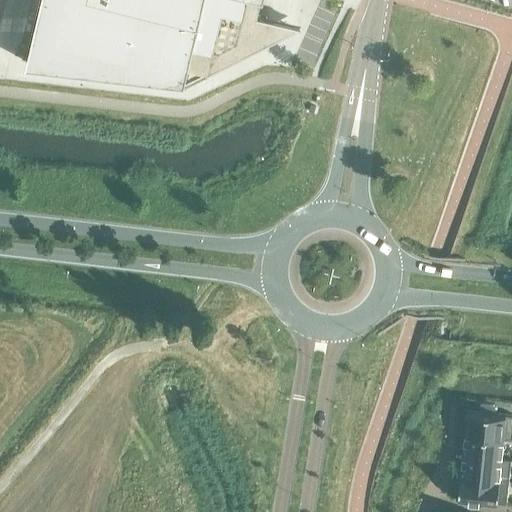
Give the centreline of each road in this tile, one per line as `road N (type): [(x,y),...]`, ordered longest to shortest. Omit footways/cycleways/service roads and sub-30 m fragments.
road 1 (secondary): [(0,251),(237,278),(280,292)]
road 2 (secondary): [(280,247),(0,217)]
road 3 (residential): [(310,321),(279,511)]
road 4 (residential): [(306,511),(340,326)]
road 5 (residential): [(0,479),(163,496)]
road 6 (secondary): [(380,301),(511,308)]
road 7 (secondary): [(511,277),(431,269),(388,255)]
road 8 (unclassified): [(358,218),(360,93)]
road 9 (unclassified): [(360,93),(327,212)]
